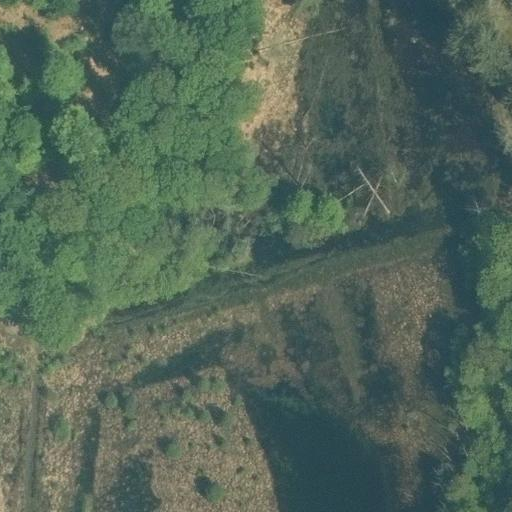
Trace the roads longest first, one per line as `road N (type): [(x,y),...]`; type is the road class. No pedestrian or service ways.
road 1 (track): [(511,225),(486,211),(40,352)]
road 2 (track): [(213,0),(87,168),(61,230),(40,352)]
road 3 (track): [(40,352),(26,418),(21,511)]
